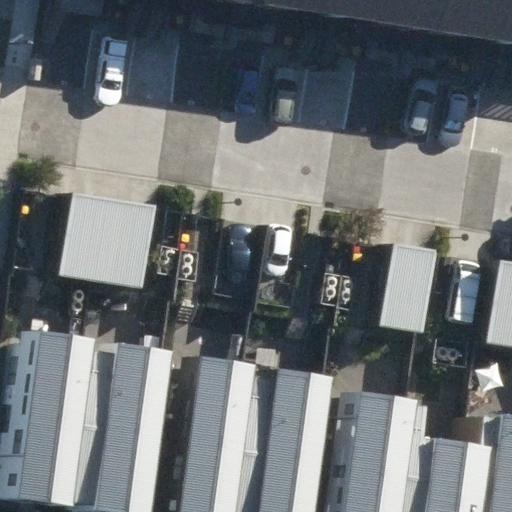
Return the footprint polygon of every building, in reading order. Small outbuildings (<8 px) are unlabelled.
[(151,0),(222,10),(223,0),(151,0)] [(223,0),(222,10),(401,37),(406,0),(223,0)] [(511,0),(406,0),(401,37),(511,52),(511,0)] [(47,273),(124,285),(136,206),(59,194),(47,273)] [(259,223),(222,216),(210,289),(247,295),(259,223)] [(259,223),(247,295),(284,301),(296,229),(259,223)] [(362,324),(407,331),(420,249),(375,242),(362,324)] [(470,340),(511,346),(511,263),(482,259),(470,340)] [(0,361),(0,495),(47,503),(74,339),(5,328),(0,361)] [(116,511),(141,349),(74,339),(47,503),(106,511),(116,511)] [(135,511),(204,511),(229,362),(160,352),(135,511)] [(274,511),(296,372),(229,362),(204,511),(274,511)] [(307,511),(376,511),(396,392),(327,381),(307,511)] [(511,511),(511,409),(464,402),(458,438),(446,511),(511,511)] [(376,511),(446,511),(458,438),(390,428),(376,511)]
